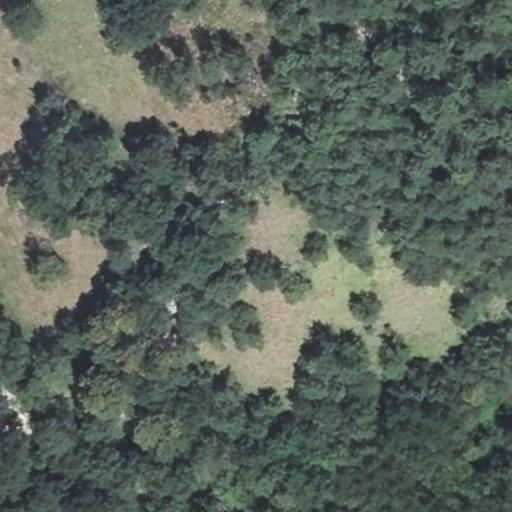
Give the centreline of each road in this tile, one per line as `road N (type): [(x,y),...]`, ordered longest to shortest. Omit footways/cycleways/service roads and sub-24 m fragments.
road 1 (track): [(200,511),(0,419)]
road 2 (track): [(76,454),(0,256)]
